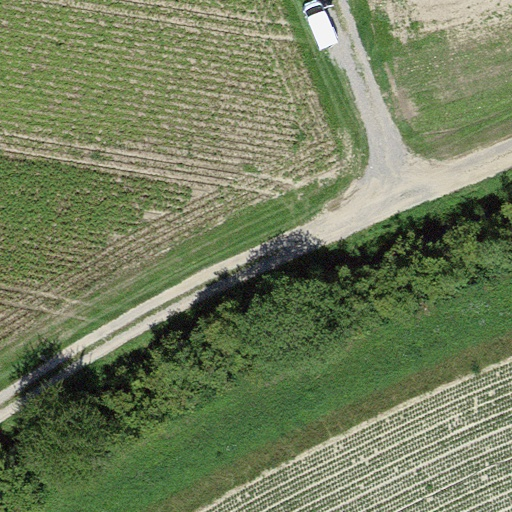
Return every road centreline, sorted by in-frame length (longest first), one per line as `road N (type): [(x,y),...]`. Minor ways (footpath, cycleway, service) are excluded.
road 1 (track): [(0,416),(88,354),(218,281),(411,190),(511,154)]
road 2 (track): [(411,190),(338,0)]
